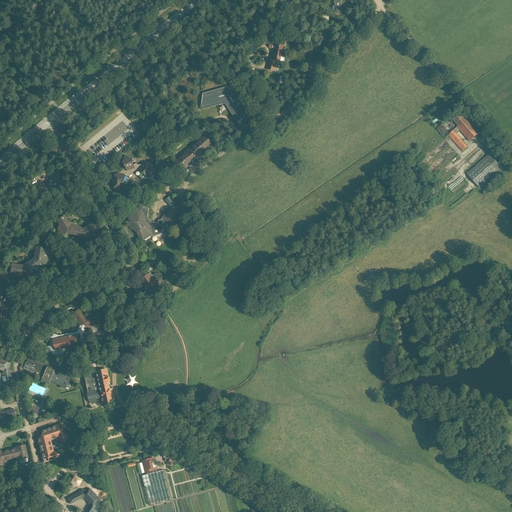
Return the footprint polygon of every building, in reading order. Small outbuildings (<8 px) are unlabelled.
[(333,0),(334,6),(335,13),(341,12),(340,0),(333,0)] [(277,43),(275,52),(282,53),(283,44),(286,45),(287,41),(282,40),(281,43),(277,43)] [(275,52),(273,60),(269,59),(267,69),(273,71),(275,60),(280,61),(282,53),(275,52)] [(201,103),(199,109),(225,102),(226,103),(229,107),(232,112),(240,125),(242,119),(243,118),(244,116),(247,111),(245,108),(231,87),(202,95),(201,103)] [(461,113),(453,120),(458,126),(457,127),(459,129),(469,121),(467,118),(466,119),(461,113)] [(469,121),(459,129),(469,141),(479,132),(469,121)] [(459,129),(457,127),(448,134),(457,144),(462,139),(456,132),(459,129)] [(204,138),(202,138),(201,136),(198,137),(199,142),(193,147),(191,147),(185,152),(185,154),(179,159),(178,159),(174,162),(175,164),(173,165),(179,172),(191,161),(190,160),(198,153),(199,154),(211,143),(206,136),(204,138)] [(467,174),(479,188),(502,168),(489,154),(467,174)] [(129,158),(127,156),(125,157),(125,160),(123,162),(123,164),(125,165),(126,168),(122,169),(123,170),(118,174),(117,174),(113,178),(112,183),(111,184),(117,190),(120,190),(120,186),(122,185),(129,186),(129,177),(133,174),(132,174),(134,173),(136,175),(137,174),(143,180),(148,175),(150,175),(153,178),(155,175),(155,167),(153,167),(150,164),(144,164),(143,165),(137,165),(137,164),(133,165),(132,163),(133,163),(132,160),(132,159),(129,158)] [(195,166),(199,167),(200,165),(202,163),(204,163),(203,159),(200,160),(196,163),(195,166)] [(165,200),(171,207),(176,202),(170,195),(165,200)] [(149,213),(149,208),(144,207),(143,208),(142,207),(140,204),(136,206),(137,210),(137,211),(128,216),(130,222),(129,226),(130,227),(137,232),(138,234),(144,240),(151,236),(152,237),(161,234),(163,229),(165,229),(169,225),(171,227),(177,222),(176,221),(182,216),(183,217),(186,213),(183,210),(182,209),(180,210),(175,205),(170,210),(162,217),(163,218),(161,219),(158,220),(158,222),(155,223),(155,222),(152,221),(151,222),(151,221),(150,220),(149,219),(148,217),(148,216),(148,215),(148,213),(149,213)] [(197,217),(203,224),(206,222),(200,215),(197,217)] [(59,234),(62,234),(65,233),(66,235),(68,233),(81,237),(82,239),(84,238),(86,240),(88,241),(92,239),(93,235),(92,234),(98,231),(93,223),(83,229),(81,228),(80,227),(74,225),(72,226),(70,226),(64,216),(56,220),(59,225),(58,226),(57,230),(59,234)] [(21,231),(27,236),(31,231),(25,226),(21,231)] [(45,248),(36,247),(34,258),(32,259),(30,259),(25,263),(24,265),(23,266),(11,264),(10,273),(16,274),(16,275),(18,279),(22,279),(24,278),(25,275),(27,275),(27,273),(39,265),(41,265),(41,263),(44,263),(47,262),(47,258),(45,254),(44,254),(45,248)] [(96,257),(101,254),(103,258),(106,257),(101,250),(94,253),(96,257)] [(143,288),(146,291),(158,282),(162,278),(161,274),(160,273),(156,273),(152,275),(151,274),(148,276),(147,275),(140,280),(141,280),(135,285),(137,289),(139,292),(143,288)] [(48,336),(50,336),(49,338),(50,340),(49,340),(50,346),(46,347),(47,352),(51,352),(52,354),(62,358),(65,348),(81,345),(81,344),(86,343),(85,337),(83,338),(82,334),(85,328),(95,326),(96,323),(103,322),(103,320),(107,318),(105,315),(105,313),(100,306),(95,310),(97,313),(92,316),(89,317),(88,315),(86,318),(78,309),(70,317),(74,322),(75,320),(80,325),(77,332),(58,336),(49,332),(48,336)] [(0,368),(3,369),(4,376),(2,377),(3,382),(6,382),(8,382),(11,382),(12,381),(11,376),(10,375),(9,368),(10,364),(7,362),(8,359),(0,357),(0,368)] [(26,363),(23,368),(32,372),(33,371),(43,375),(40,382),(48,385),(49,381),(61,386),(60,387),(65,389),(67,385),(69,386),(71,383),(68,382),(70,377),(66,375),(65,377),(53,372),(55,368),(48,364),(47,366),(44,365),(45,365),(29,358),(27,363),(26,363)] [(84,377),(87,392),(86,392),(87,399),(89,401),(89,402),(93,404),(96,401),(95,399),(100,398),(101,403),(105,402),(105,403),(106,403),(108,403),(109,402),(109,401),(114,400),(112,389),(109,390),(107,382),(109,382),(107,370),(96,372),(97,381),(95,382),(94,380),(92,380),(89,374),(84,377)] [(0,420),(15,416),(14,414),(14,413),(14,412),(13,411),(14,411),(13,409),(0,412),(0,420)] [(43,463),(55,460),(58,455),(53,451),(50,441),(58,438),(59,440),(64,442),(67,437),(63,423),(41,430),(43,435),(41,437),(37,438),(43,463)] [(0,465),(6,466),(7,460),(18,457),(19,460),(28,458),(25,445),(15,447),(16,448),(1,452),(0,451),(0,465)] [(165,458),(166,460),(166,459),(167,462),(168,463),(167,464),(172,468),(174,466),(177,465),(180,464),(183,460),(177,457),(171,454),(170,454),(169,452),(163,453),(164,458),(165,458)] [(154,458),(142,461),(143,464),(145,463),(146,469),(144,470),(145,473),(157,470),(156,467),(154,468),(152,460),(154,460),(154,458)] [(70,482),(77,487),(81,480),(74,475),(70,482)] [(70,504),(81,498),(83,498),(89,505),(89,507),(85,511),(92,511),(94,510),(98,507),(98,501),(99,499),(89,488),(87,490),(82,490),(78,493),(67,499),(70,504)]
